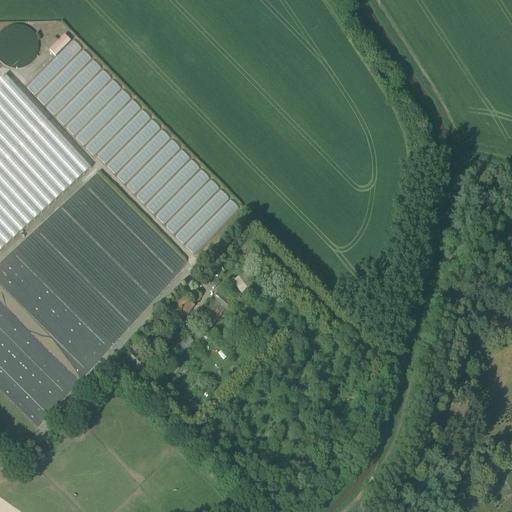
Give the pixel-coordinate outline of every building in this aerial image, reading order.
[(2,60),(32,64),(36,31),(10,28),(7,48),(4,48),(2,60)] [(63,34),(57,41),(48,50),(54,56),(70,41),(63,34)] [(0,251),(90,168),(5,75),(0,79),(0,251)] [(202,298),(192,290),(186,297),(184,295),(170,312),(181,321),(202,298)] [(211,328),(221,315),(221,314),(230,304),(217,293),(197,317),(211,328)] [(142,376),(148,371),(136,356),(129,361),(142,376)]
